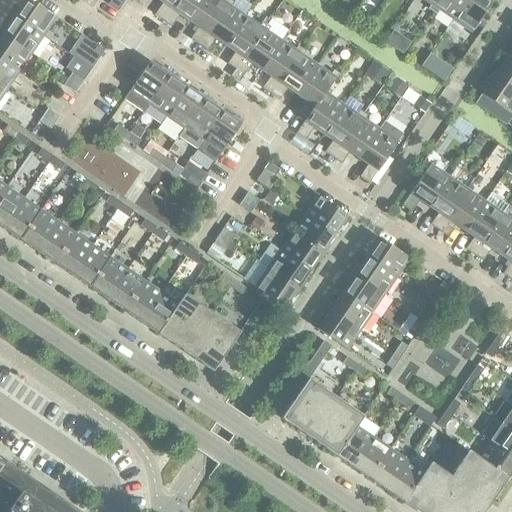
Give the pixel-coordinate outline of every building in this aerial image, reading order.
[(14,16),(43,36),(56,17),(30,0),(19,0),(18,3),(18,6),(20,7),(14,16)] [(111,0),(108,5),(118,11),(125,0),(111,0)] [(157,0),(163,3),(155,15),(163,20),(177,0),(157,0)] [(177,0),(163,20),(172,26),(179,15),(189,21),(203,0),(177,0)] [(221,0),(203,0),(189,21),(198,27),(190,39),(199,45),(229,0),(223,0),(223,1),(221,0)] [(234,2),(230,0),(229,0),(199,45),(207,51),(215,39),(225,46),(245,16),(231,6),(234,2)] [(295,20),(301,11),(286,0),(283,0),(278,8),(295,20)] [(423,0),(431,5),(428,9),(432,12),(440,0),(423,0)] [(466,0),(440,0),(432,12),(436,14),(439,10),(453,20),(466,0)] [(488,0),(466,0),(453,20),(472,32),(492,3),(488,0)] [(43,36),(14,16),(7,25),(6,24),(3,25),(0,29),(0,32),(31,54),(43,36)] [(235,70),(266,24),(262,21),(259,26),(245,16),(225,46),(235,52),(227,64),(235,70)] [(261,70),(281,41),(267,31),(270,27),(266,24),(235,70),(231,77),(239,82),(252,64),(261,70)] [(31,54),(0,32),(0,58),(19,72),(31,54)] [(409,45),(392,34),(386,42),(403,53),(409,45)] [(281,41),(261,70),(270,77),(262,88),(271,94),(302,49),(298,46),(295,50),(281,41)] [(104,50),(93,42),(88,49),(100,57),(104,50)] [(306,51),(302,49),(271,94),(279,100),(287,88),(297,95),(317,65),(303,55),(306,51)] [(430,54),(421,67),(444,82),(452,70),(430,54)] [(68,79),(79,87),(91,69),(73,57),(65,68),(72,73),(68,79)] [(0,85),(7,90),(19,72),(0,58),(0,85)] [(511,62),(507,59),(501,68),(499,67),(496,67),(492,74),(511,88),(511,62)] [(143,112),(148,104),(170,72),(163,67),(160,67),(159,69),(149,62),(124,99),(143,112)] [(368,70),(365,74),(380,85),(388,73),(373,63),(368,70)] [(317,65),(297,95),(306,101),(298,113),(306,118),(307,119),(328,88),(328,89),(339,74),(333,70),(331,74),(317,65)] [(170,72),(148,104),(166,117),(186,87),(177,81),(178,79),(177,77),(170,72)] [(511,114),(511,88),(492,74),(487,81),(487,84),(489,85),(482,95),(511,116),(511,114)] [(402,97),(409,86),(398,78),(390,89),(402,97)] [(79,87),(68,79),(63,85),(75,93),(79,87)] [(195,93),(186,87),(166,117),(184,129),(206,96),(199,91),(196,92),(195,93)] [(307,119),(306,118),(296,133),(306,140),(313,128),(323,134),(343,105),(329,95),(332,91),(328,89),(328,88),(307,119)] [(206,96),(184,129),(178,137),(196,149),(222,111),(213,105),(214,104),(213,101),(206,96)] [(422,98),(417,105),(426,111),(430,105),(431,104),(422,98)] [(357,114),(343,105),(323,134),(332,141),(324,152),(333,158),(364,113),(360,110),(357,114)] [(48,108),(43,115),(55,123),(59,116),(48,108)] [(231,117),(222,111),(196,149),(215,162),(243,121),(234,116),(232,116),(231,117)] [(368,116),(364,113),(333,158),(341,164),(349,152),(358,159),(379,129),(365,120),(368,116)] [(55,123),(43,115),(39,121),(50,129),(55,123)] [(379,129),(358,159),(368,165),(360,177),(369,183),(396,144),(397,142),(403,133),(384,121),(379,129)] [(14,139),(19,133),(7,125),(3,131),(14,139)] [(117,125),(113,131),(124,139),(129,133),(117,125)] [(30,140),(19,133),(14,139),(25,147),(30,140)] [(140,140),(129,133),(124,139),(136,147),(140,140)] [(53,156),(41,148),(37,155),(48,163),(53,156)] [(160,164),(164,157),(153,149),(148,156),(160,164)] [(64,164),(57,159),(53,156),(48,163),(59,170),(64,164)] [(164,157),(160,164),(171,171),(176,165),(164,157)] [(424,173),(430,164),(424,160),(418,169),(424,173)] [(268,162),(264,169),(275,177),(280,170),(268,162)] [(187,163),(178,176),(185,181),(197,189),(201,182),(190,174),(192,170),(192,167),(187,163)] [(430,164),(424,173),(402,205),(411,212),(419,200),(428,206),(448,176),(430,164)] [(83,186),(87,179),(76,172),(71,178),(83,186)] [(448,176),(428,206),(438,213),(430,225),(439,230),(470,185),(466,182),(463,186),(448,176)] [(99,187),(87,179),(83,186),(94,194),(99,187)] [(470,185),(439,230),(447,236),(455,225),(464,231),(485,201),(471,192),(474,188),(470,185)] [(24,199),(7,187),(0,196),(0,226),(3,229),(24,199)] [(279,197),(271,191),(265,200),(273,205),(279,197)] [(248,192),(243,199),(255,207),(259,200),(248,192)] [(485,201),(464,231),(474,238),(466,249),(474,255),(505,209),(508,205),(490,193),(485,201)] [(117,210),(122,203),(110,195),(106,202),(117,210)] [(317,196),(304,214),(334,235),(340,226),(341,227),(344,226),(350,218),(317,196)] [(41,210),(24,199),(3,229),(20,240),(41,210)] [(255,207),(243,199),(239,205),(250,213),(255,207)] [(133,211),(122,203),(117,210),(128,217),(133,211)] [(509,212),(505,209),(474,255),(483,261),(491,249),(500,256),(511,238),(511,220),(507,216),(509,212)] [(58,222),(41,210),(20,240),(37,252),(58,222)] [(304,214),(292,232),(325,254),(329,247),(329,245),(328,244),(334,235),(304,214)] [(265,222),(258,217),(251,226),(259,231),(265,222)] [(156,227),(145,219),(140,226),(152,233),(156,227)] [(75,234),(58,222),(37,252),(55,264),(75,234)] [(168,234),(156,227),(152,233),(163,241),(168,234)] [(235,236),(223,228),(219,234),(230,242),(235,236)] [(325,254),(292,232),(280,250),(310,270),(316,261),(317,262),(320,262),(325,254)] [(75,234),(55,264),(72,276),(92,246),(75,234)] [(230,242),(219,234),(215,241),(226,249),(230,242)] [(367,257),(396,277),(409,259),(376,236),(372,242),(373,245),(374,246),(367,257)] [(511,238),(500,256),(510,262),(502,274),(511,280),(511,277),(511,238)] [(191,250),(183,245),(179,242),(175,249),(186,257),(191,250)] [(110,257),(92,246),(72,276),(89,288),(110,257)] [(202,258),(191,250),(186,257),(197,265),(202,258)] [(280,250),(268,268),(300,290),(305,283),(305,280),(303,279),(310,270),(280,250)] [(110,257),(89,288),(107,299),(127,269),(110,257)] [(396,277),(367,257),(359,269),(357,268),(355,268),(351,273),(384,295),(396,277)] [(300,290),(268,268),(255,287),(284,307),(291,297),(293,298),(295,297),(300,290)] [(127,269),(107,299),(124,311),(144,281),(127,269)] [(241,295),(245,289),(246,288),(223,272),(219,279),(241,295)] [(350,281),(342,292),(372,313),(384,295),(351,273),(348,278),(349,280),(350,281)] [(144,281),(124,311),(141,323),(162,293),(144,281)] [(449,286),(442,281),(435,293),(441,297),(449,286)] [(372,313),(342,292),(334,304),(333,303),(330,304),(327,308),(360,331),(372,313)] [(162,293),(141,323),(157,334),(178,304),(162,293)] [(184,294),(178,304),(157,334),(212,372),(233,342),(239,332),(184,294)] [(262,314),(269,304),(262,299),(255,309),(262,314)] [(417,318),(424,323),(432,311),(425,307),(417,318)] [(360,331),(327,308),(323,314),(324,317),(325,318),(317,329),(323,334),(347,350),(360,331)] [(255,324),(262,314),(255,309),(248,319),(255,324)] [(424,323),(417,318),(410,329),(416,334),(424,323)] [(248,335),(255,324),(248,319),(241,329),(248,335)] [(242,345),(248,335),(241,329),(239,332),(233,342),(238,345),(242,345)] [(507,335),(501,331),(500,331),(493,342),(499,347),(507,335)] [(324,357),(331,346),(323,341),(316,351),(324,357)] [(400,358),(408,347),(401,342),(393,353),(400,358)] [(491,358),(499,347),(493,342),(485,353),(491,358)] [(316,367),(324,357),(316,351),(309,362),(316,367)] [(392,369),(400,358),(393,353),(385,365),(392,369)] [(353,371),(358,364),(347,357),(342,363),(353,371)] [(309,378),(316,367),(309,362),(301,373),(309,378)] [(369,372),(358,364),(353,371),(365,379),(369,372)] [(483,370),(477,365),(469,376),(476,381),(483,370)] [(301,389),(308,379),(309,378),(301,373),(295,382),(296,385),(301,389)] [(468,392),(476,381),(469,376),(461,388),(468,392)] [(336,456),(362,418),(363,417),(308,379),(301,389),(281,418),(336,456)] [(402,395),(391,387),(386,393),(398,401),(402,395)] [(413,402),(402,395),(398,401),(409,409),(413,402)] [(460,404),(453,399),(446,411),(452,415),(460,404)] [(511,405),(504,400),(493,418),(511,430),(511,405)] [(421,421),(428,412),(419,406),(413,416),(421,421)] [(444,427),(452,415),(446,411),(438,422),(444,427)] [(436,418),(428,412),(421,421),(429,427),(436,418)] [(362,418),(336,456),(352,467),(373,437),(379,429),(362,418)] [(511,430),(493,418),(481,435),(489,440),(511,456),(511,430)] [(390,449),(373,437),(352,467),(370,479),(390,449)] [(511,456),(489,440),(478,457),(508,478),(511,471),(511,456)] [(407,461),(390,449),(370,479),(387,491),(407,461)] [(431,463),(424,472),(403,502),(417,511),(484,511),(508,478),(478,457),(468,451),(450,476),(431,463)] [(424,472),(407,461),(387,491),(403,502),(424,472)] [(0,511),(64,511),(0,468),(0,511)]
